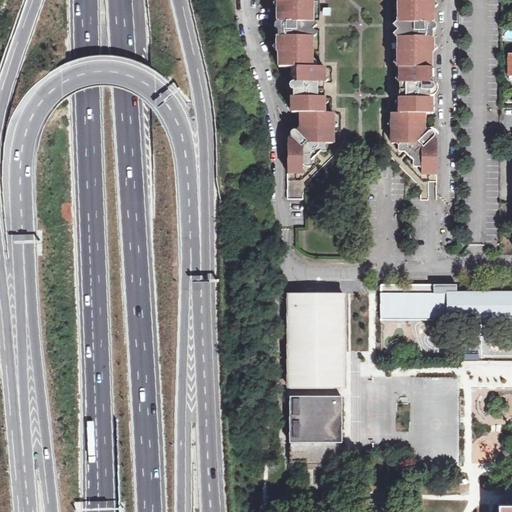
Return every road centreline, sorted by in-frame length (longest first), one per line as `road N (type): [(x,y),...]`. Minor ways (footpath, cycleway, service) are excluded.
road 1 (motorway): [(149,511),(120,0)]
road 2 (motorway): [(86,0),(102,511)]
road 3 (residential): [(433,271),(285,273),(279,136),(247,0)]
road 4 (motorway): [(189,194),(164,105),(124,76),(87,73),(57,84),(28,116),(19,156),(22,217)]
road 5 (motorway): [(181,511),(189,194)]
road 6 (motorway): [(22,217),(54,511)]
road 7 (motorway): [(202,275),(201,102),(178,0)]
road 8 (motorway): [(209,511),(202,275)]
road 9 (motorway): [(22,217),(23,450)]
road 10 (motorway): [(0,242),(23,450)]
road 11 (residential): [(444,0),(442,199)]
